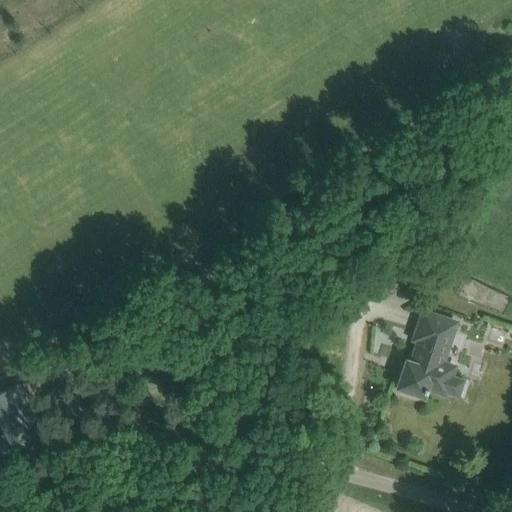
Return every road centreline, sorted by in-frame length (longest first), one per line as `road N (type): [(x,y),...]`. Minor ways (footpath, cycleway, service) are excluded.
road 1 (unclassified): [(470,511),(387,481),(209,455),(109,511)]
road 2 (track): [(337,471),(369,281)]
